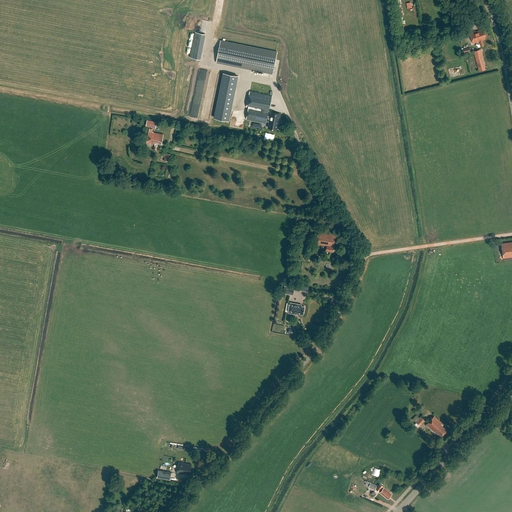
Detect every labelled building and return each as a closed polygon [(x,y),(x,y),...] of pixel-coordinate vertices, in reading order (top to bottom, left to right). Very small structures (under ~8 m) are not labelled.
[(413,28),(402,31),(404,37),(415,34),(413,28)] [(484,46),(482,41),(486,40),(484,36),(486,36),(484,29),(471,34),(474,43),(480,42),(481,47),(484,46)] [(189,57),(200,59),(205,34),(194,32),(189,57)] [(277,52),(220,41),(216,63),(272,74),(277,52)] [(482,50),(475,51),(480,72),(487,70),(482,50)] [(229,121),(238,76),(223,73),(214,118),(229,121)] [(249,92),(246,107),(248,107),(246,119),(266,123),(266,121),(270,122),(269,128),(276,130),(277,124),(279,124),(279,121),(278,120),(279,114),(272,113),(271,117),(267,116),(272,96),(249,92)] [(157,122),(147,120),(146,126),(155,128),(157,122)] [(163,134),(153,132),(152,131),(152,129),(149,128),(146,143),(154,145),(155,143),(161,144),(163,134)] [(333,252),(337,235),(318,231),(315,244),(327,246),(326,250),(333,252)] [(511,242),(503,244),(505,260),(511,259),(511,242)] [(293,295),(294,288),(284,286),(283,293),(293,295)] [(296,314),(303,315),(304,307),(301,306),(301,305),(297,305),(298,304),(290,303),(288,313),(296,315),(296,314)] [(434,415),(426,424),(433,431),(434,430),(436,433),(437,432),(441,436),(447,430),(441,424),(443,423),(434,415)] [(420,426),(425,421),(420,417),(415,422),(420,426)] [(178,462),(176,473),(186,475),(186,474),(190,475),(192,465),(178,462)] [(171,472),(158,470),(157,478),(170,480),(171,472)] [(392,494),(384,487),(380,484),(376,489),(380,492),(388,499),(392,494)]
